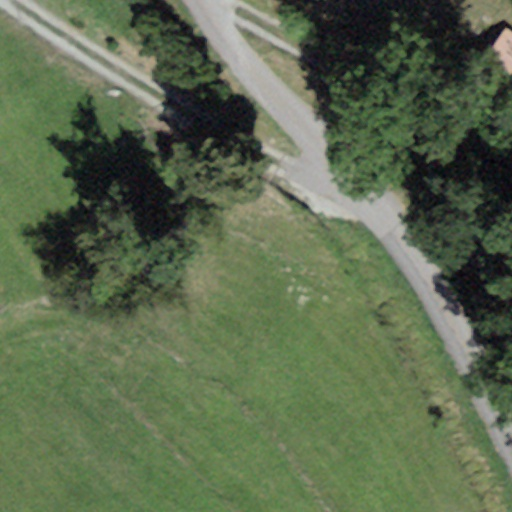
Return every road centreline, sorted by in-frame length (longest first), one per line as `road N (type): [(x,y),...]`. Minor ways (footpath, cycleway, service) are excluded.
road 1 (unclassified): [(195,0),(210,29),(470,337),(511,436)]
road 2 (track): [(332,174),(317,182),(267,164),(19,0)]
